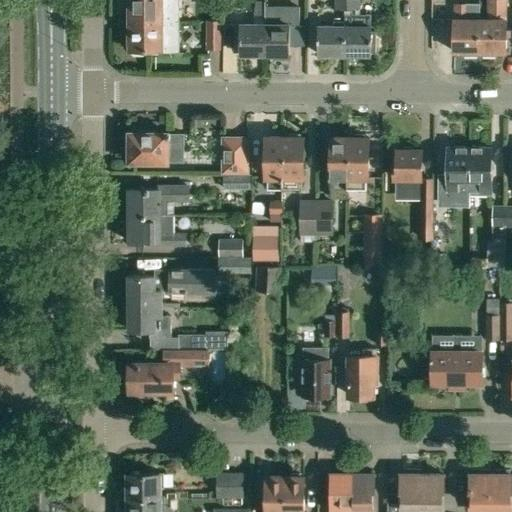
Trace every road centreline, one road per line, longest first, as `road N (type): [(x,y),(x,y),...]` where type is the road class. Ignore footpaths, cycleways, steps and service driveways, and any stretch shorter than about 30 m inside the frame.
road 1 (secondary): [(52,511),(50,92)]
road 2 (residential): [(94,433),(511,433)]
road 3 (residential): [(94,433),(92,92)]
road 4 (residential): [(413,94),(92,92)]
